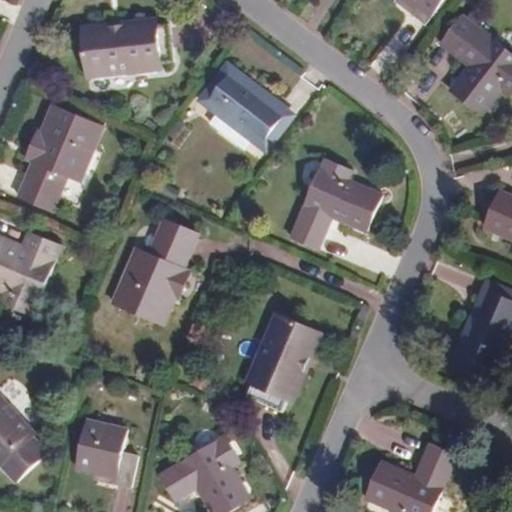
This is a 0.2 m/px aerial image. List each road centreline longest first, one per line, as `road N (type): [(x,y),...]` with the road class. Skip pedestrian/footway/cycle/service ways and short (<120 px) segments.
road 1 (residential): [(364,371),(425,217),(420,143),(394,112),(245,0)]
road 2 (residential): [(511,431),(364,371)]
road 3 (residential): [(302,509),(364,371)]
